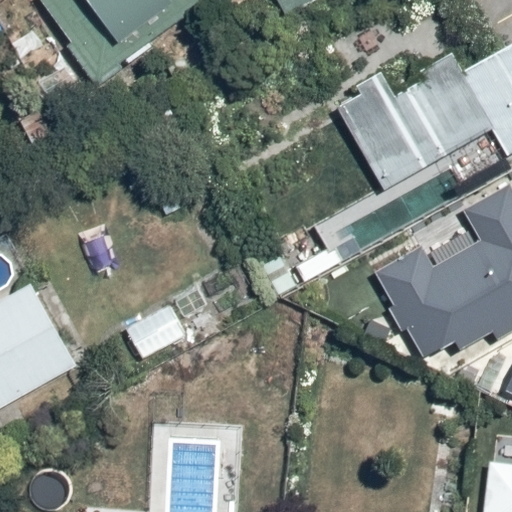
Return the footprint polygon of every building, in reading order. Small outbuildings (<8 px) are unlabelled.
[(40,0),(103,87),(219,0),(40,0)] [(382,80),(337,106),(385,193),(494,132),(509,158),(511,156),(511,48),(467,74),(456,57),(389,94),(382,80)] [(511,188),(511,187),(471,209),(488,240),(433,269),(423,250),(381,271),(428,352),(457,335),(463,344),(496,326),(501,335),(511,328),(511,188)] [(0,412),(79,370),(32,286),(0,304),(0,412)] [(131,326),(140,348),(185,331),(175,308),(131,326)] [(511,511),(511,465),(490,462),(484,511),(511,511)] [(157,496),(156,511),(235,511),(236,499),(157,496)]
